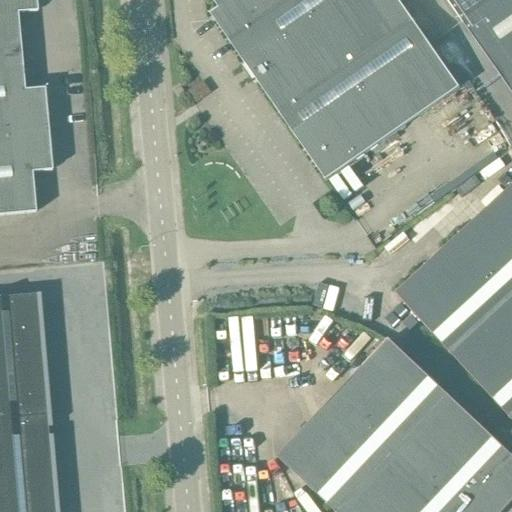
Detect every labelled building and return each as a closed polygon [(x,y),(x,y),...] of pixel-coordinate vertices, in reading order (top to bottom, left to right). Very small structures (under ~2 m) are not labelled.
[(0,0),(0,217),(35,214),(32,174),(52,172),(44,90),(24,92),(17,15),(37,13),(35,0),(0,0)] [(212,15),(327,181),(460,90),(398,0),(213,0),(220,9),(212,15)] [(447,0),(461,20),(490,0),(447,0)] [(181,100),(188,96),(183,90),(177,94),(181,100)] [(505,193),(511,185),(511,165),(504,158),(487,177),(505,193)] [(511,188),(396,295),(511,420),(511,188)] [(0,511),(53,511),(34,298),(0,301),(0,511)] [(347,326),(278,368),(309,426),(278,458),(335,511),(511,511),(511,455),(390,340),(386,344),(347,326)]
